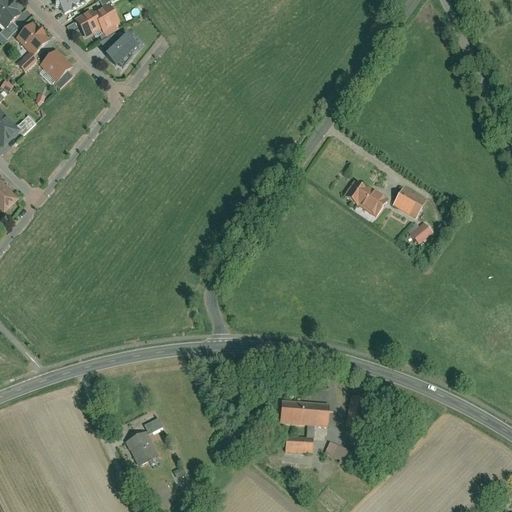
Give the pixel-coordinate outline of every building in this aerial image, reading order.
[(8,0),(3,0),(0,3),(0,27),(6,33),(24,16),(8,0)] [(54,0),(65,18),(95,0),(54,0)] [(94,17),(104,36),(121,26),(110,7),(94,17)] [(74,23),(85,41),(102,31),(94,17),(91,13),(74,23)] [(33,25),(16,41),(34,61),(51,45),(33,25)] [(116,63),(138,45),(127,33),(106,51),(116,63)] [(57,52),(40,68),(58,86),(75,70),(57,52)] [(58,86),(61,89),(72,80),(69,77),(58,86)] [(5,83),(2,91),(12,94),(15,87),(5,83)] [(2,111),(0,113),(0,145),(4,149),(22,132),(2,111)] [(20,201),(0,180),(0,211),(5,216),(20,201)] [(344,200),(377,221),(389,202),(356,181),(344,200)] [(427,204),(402,190),(392,207),(417,221),(427,204)] [(435,236),(425,225),(410,238),(420,249),(435,236)] [(351,400),(346,429),(362,432),(367,403),(351,400)] [(285,403),(283,426),(328,430),(330,407),(285,403)] [(150,438),(129,447),(140,470),(160,460),(150,438)] [(288,438),(287,453),(312,455),(313,440),(288,438)] [(353,454),(331,447),(326,461),(348,468),(353,454)]
